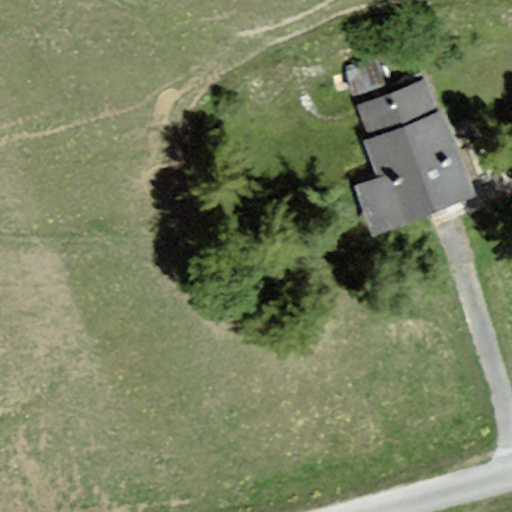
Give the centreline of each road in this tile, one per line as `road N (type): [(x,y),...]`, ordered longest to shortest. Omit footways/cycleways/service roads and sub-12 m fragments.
road 1 (track): [(450,220),(511,439)]
road 2 (unclassified): [(376,511),(511,475)]
